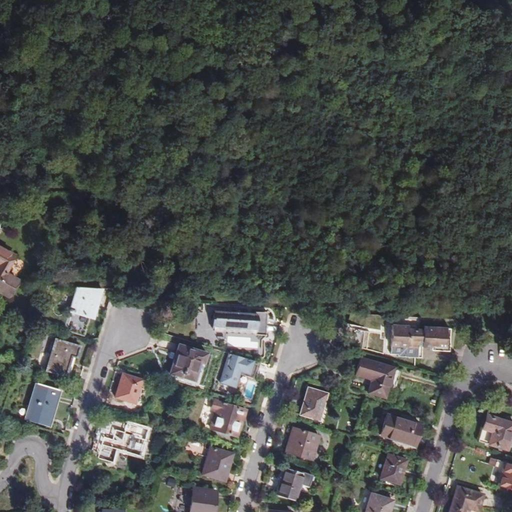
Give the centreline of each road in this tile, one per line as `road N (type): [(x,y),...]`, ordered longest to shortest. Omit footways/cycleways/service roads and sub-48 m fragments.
road 1 (residential): [(60,498),(103,356),(125,328)]
road 2 (residential): [(423,511),(465,380),(511,377)]
road 3 (residential): [(245,511),(281,369),(299,347)]
road 4 (residential): [(60,498),(45,489),(41,450),(30,444),(0,486)]
